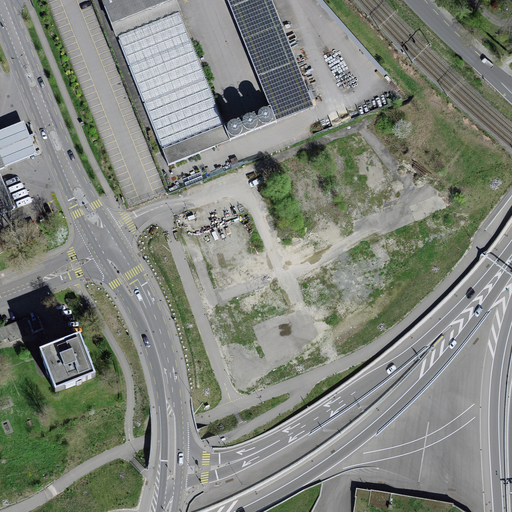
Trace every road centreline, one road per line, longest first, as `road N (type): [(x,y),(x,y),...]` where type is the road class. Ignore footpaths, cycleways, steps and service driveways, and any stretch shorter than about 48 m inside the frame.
road 1 (motorway): [(511,247),(396,364),(338,404),(233,463),(171,472)]
road 2 (motorway): [(511,269),(438,367),(385,421),(305,482),(245,511)]
road 3 (secondary): [(0,2),(104,247)]
road 4 (secondary): [(104,247),(158,345),(171,472)]
road 5 (motorway): [(511,310),(495,400),(498,511)]
road 6 (primary): [(415,0),(511,89)]
